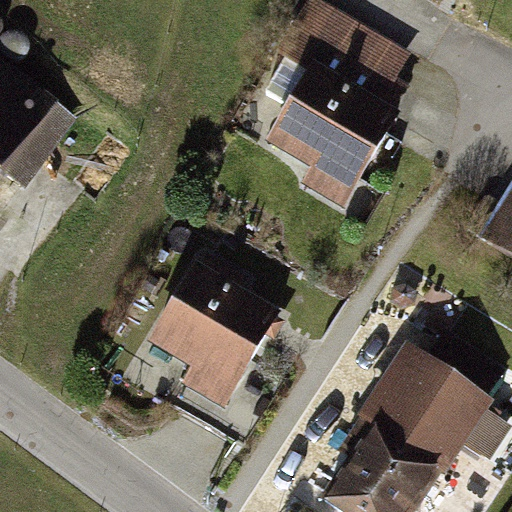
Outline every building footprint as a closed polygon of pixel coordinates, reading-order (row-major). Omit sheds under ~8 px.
[(410,58),(309,0),(306,0),(269,65),(293,79),(250,152),(348,208),(411,99),(392,88),(410,58)] [(79,119),(0,65),(0,176),(27,195),(79,119)] [(511,188),(476,253),(511,272),(511,188)] [(246,284),(199,256),(141,356),(184,382),(175,396),(218,421),(277,321),(238,298),(246,284)] [(422,511),(488,411),(400,354),(355,423),(368,431),(314,511),(422,511)]
